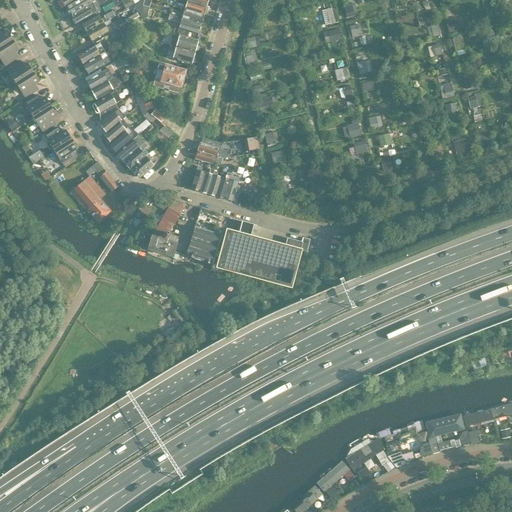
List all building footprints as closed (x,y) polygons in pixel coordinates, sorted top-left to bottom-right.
[(70,17),(92,3),(90,0),(79,0),(65,8),(70,17)] [(105,12),(114,6),(115,7),(122,3),(126,10),(141,0),(115,0),(112,2),(113,3),(103,9),(105,12)] [(141,14),(143,7),(145,0),(144,0),(133,6),(137,13),(138,16),(141,14)] [(204,15),(206,7),(184,0),(179,0),(179,1),(182,2),(181,5),(185,6),(184,9),(204,15)] [(75,25),(93,14),(97,12),(95,7),(98,5),(96,1),(92,3),(70,17),(75,25)] [(358,15),(355,4),(344,7),(346,18),(358,15)] [(146,19),(149,9),(143,7),(141,14),(140,17),(146,19)] [(200,25),(204,15),(184,9),(183,14),(179,13),(179,12),(171,10),(169,15),(200,25)] [(82,25),(87,33),(110,20),(115,17),(112,11),(104,16),(105,18),(101,20),(99,15),(82,25)] [(137,13),(125,20),(127,24),(139,17),(138,16),(137,13)] [(333,13),(327,14),(329,25),(335,24),(333,13)] [(197,36),(200,25),(169,15),(168,20),(176,22),(180,24),(178,30),(197,36)] [(92,41),(113,30),(110,25),(119,20),(117,16),(115,17),(110,20),(87,33),(92,41)] [(460,31),(457,18),(446,20),(449,34),(460,31)] [(362,36),(360,24),(349,27),(352,38),(362,36)] [(440,35),(437,24),(430,26),(426,27),(429,38),(440,35)] [(129,38),(127,31),(127,30),(126,25),(118,29),(123,41),(129,38)] [(197,36),(178,30),(174,29),(173,34),(196,40),(197,36)] [(339,40),(336,29),(331,31),(333,41),(339,40)] [(0,48),(13,41),(7,31),(0,35),(0,48)] [(196,40),(173,34),(170,45),(194,53),(195,51),(198,51),(199,47),(196,45),(197,41),(196,40)] [(256,47),(254,37),(246,39),(248,49),(256,47)] [(464,52),(461,37),(450,40),(452,50),(454,50),(455,54),(464,52)] [(131,54),(129,43),(129,38),(123,41),(128,68),(133,66),(131,54)] [(13,41),(0,48),(0,59),(4,66),(15,60),(12,54),(19,50),(13,41)] [(78,56),(83,65),(104,52),(99,43),(78,56)] [(442,55),(440,44),(427,47),(430,58),(442,55)] [(194,53),(170,45),(166,58),(191,65),(191,63),(194,63),(195,59),(193,57),(194,53)] [(104,52),(83,65),(88,74),(110,61),(104,52)] [(252,63),(250,52),(242,54),(245,64),(252,63)] [(372,72),(369,60),(356,64),(359,75),(368,73),(368,72),(372,72)] [(10,79),(14,85),(33,73),(27,63),(20,68),(17,62),(6,69),(11,77),(10,79)] [(182,78),(183,72),(158,65),(152,86),(163,89),(165,82),(171,83),(168,91),(177,93),(180,85),(183,84),(184,80),(182,78)] [(115,92),(131,82),(136,80),(133,66),(128,68),(130,77),(121,82),(117,76),(112,78),(91,90),(97,102),(115,92)] [(349,81),(346,68),(340,69),(343,82),(349,81)] [(107,69),(86,81),(91,90),(112,78),(107,69)] [(39,82),(33,73),(14,85),(17,90),(20,91),(25,98),(36,92),(32,86),(39,82)] [(470,90),(466,76),(461,77),(465,92),(470,90)] [(372,83),(371,79),(360,82),(363,93),(369,91),(367,84),(372,83)] [(453,98),(450,84),(442,86),(438,87),(441,101),(453,98)] [(264,92),(262,85),(252,87),(254,94),(264,92)] [(353,96),(350,86),(342,88),(345,99),(353,96)] [(143,103),(138,90),(133,94),(134,97),(138,107),(143,103)] [(117,108),(114,104),(121,101),(115,92),(97,102),(94,104),(95,105),(93,107),(95,110),(97,110),(99,113),(100,121),(101,122),(117,108)] [(28,113),(31,119),(50,107),(44,97),(38,102),(34,96),(23,103),(28,111),(28,113)] [(477,108),(474,97),(466,99),(469,110),(477,108)] [(271,106),(269,98),(257,100),(259,109),(271,106)] [(138,107),(140,110),(142,116),(146,113),(143,103),(138,107)] [(457,113),(455,103),(445,105),(447,115),(457,113)] [(56,116),(50,107),(31,119),(35,124),(37,125),(42,132),(53,126),(50,120),(56,116)] [(156,108),(155,110),(151,115),(161,122),(164,117),(169,111),(163,107),(159,111),(156,108)] [(123,120),(127,116),(129,114),(126,111),(123,114),(117,108),(101,122),(102,123),(100,126),(106,133),(107,134),(123,120)] [(155,120),(146,113),(142,116),(152,124),(155,120)] [(382,127),(379,116),(368,118),(371,129),(382,127)] [(9,123),(13,129),(17,127),(13,120),(9,123)] [(107,134),(106,133),(104,135),(110,142),(127,129),(129,127),(123,120),(107,134)] [(146,120),(133,130),(138,136),(139,134),(150,125),(146,120)] [(164,127),(155,120),(152,124),(160,130),(164,127)] [(357,125),(348,127),(350,137),(359,135),(357,125)] [(173,134),(164,127),(160,130),(159,131),(159,132),(155,135),(161,144),(173,134)] [(49,146),(52,152),(71,140),(65,130),(58,134),(55,129),(44,136),(49,144),(49,146)] [(127,129),(110,142),(108,145),(116,154),(135,138),(127,129)] [(275,145),(272,133),(264,135),(267,147),(275,145)] [(142,145),(144,143),(146,142),(139,134),(138,136),(135,138),(116,154),(117,155),(116,157),(118,160),(121,159),(123,161),(142,145)] [(391,144),(389,134),(375,137),(376,141),(379,140),(380,147),(391,144)] [(487,134),(477,137),(480,146),(489,144),(487,134)] [(257,137),(256,137),(243,140),(245,152),(259,149),(257,137)] [(469,152),(467,145),(465,137),(462,138),(462,139),(458,140),(458,142),(453,143),(455,150),(456,150),(457,156),(467,153),(469,152)] [(202,138),(201,143),(200,143),(197,151),(220,158),(222,158),(225,158),(230,157),(230,155),(227,154),(227,151),(220,149),(220,144),(202,138)] [(77,149),(71,140),(52,152),(56,157),(58,158),(63,165),(74,159),(70,153),(77,149)] [(365,152),(363,141),(357,142),(360,154),(365,152)] [(130,170),(148,154),(144,149),(147,147),(144,143),(142,145),(123,161),(130,170)] [(220,166),(222,158),(220,158),(197,151),(195,160),(214,165),(220,166)] [(281,152),(271,155),(273,165),(279,163),(278,157),(282,156),(281,152)] [(153,166),(148,161),(152,158),(148,154),(130,170),(136,177),(139,177),(153,166)] [(391,170),(389,159),(380,161),(383,172),(391,170)] [(97,162),(91,167),(95,172),(99,177),(102,175),(100,172),(103,169),(97,162)] [(100,200),(105,195),(90,176),(95,172),(91,167),(85,172),(89,177),(71,192),(84,208),(98,223),(111,211),(100,200)] [(201,168),(197,167),(190,189),(199,192),(205,173),(200,172),(201,168)] [(209,174),(205,173),(199,192),(207,194),(214,172),(210,171),(209,174)] [(102,175),(99,177),(111,192),(118,187),(106,172),(102,175)] [(214,172),(207,194),(215,197),(221,178),(216,177),(217,173),(214,172)] [(225,179),(221,178),(215,197),(224,199),(230,177),(226,175),(225,179)] [(274,177),(276,185),(288,182),(287,175),(274,177)] [(233,178),(230,177),(224,199),(231,202),(231,201),(235,189),(237,182),(232,181),(233,178)] [(235,189),(231,201),(237,202),(239,193),(240,191),(235,189)] [(184,203),(173,199),(152,236),(148,250),(173,257),(179,237),(167,234),(184,203)] [(285,246),(250,237),(253,225),(230,218),(222,246),(218,245),(221,236),(214,233),(220,215),(200,209),(194,227),(195,227),(186,256),(212,264),(210,270),(215,271),(216,268),(291,288),(300,251),(306,252),(310,240),(302,238),(301,243),(287,239),(285,246)] [(146,251),(152,233),(145,231),(139,249),(146,251)] [(171,312),(176,319),(180,315),(176,309),(171,312)] [(486,367),(483,358),(470,362),(472,370),(486,367)] [(495,422),(511,417),(511,406),(492,411),(495,422)] [(469,428),(495,422),(492,411),(467,418),(469,428)] [(429,437),(466,428),(462,412),(425,421),(429,437)] [(502,429),(502,437),(511,436),(511,428),(502,429)] [(459,447),(471,444),(468,434),(467,431),(462,433),(458,440),(457,440),(459,447)] [(426,432),(385,444),(388,453),(429,442),(426,432)] [(352,469),(385,449),(378,438),(345,458),(352,469)] [(430,445),(432,454),(441,452),(438,443),(430,445)] [(404,453),(405,460),(414,459),(413,452),(404,453)] [(389,458),(382,461),(387,471),(394,467),(389,458)] [(324,492),(350,470),(342,460),(316,483),(324,492)] [(367,466),(357,472),(364,483),(374,478),(367,466)] [(296,511),(305,511),(320,499),(314,492),(294,510),(296,511)]
